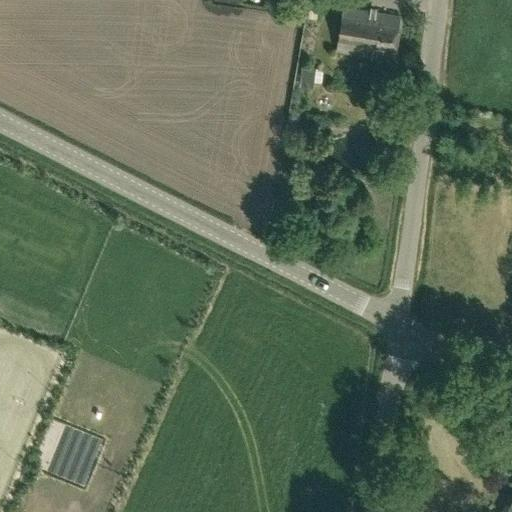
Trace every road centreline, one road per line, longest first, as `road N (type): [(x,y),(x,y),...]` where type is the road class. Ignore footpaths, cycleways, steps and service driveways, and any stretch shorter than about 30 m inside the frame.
road 1 (unclassified): [(401,327),(0,121)]
road 2 (unclassified): [(401,327),(442,0)]
road 3 (unclassified): [(376,511),(401,327)]
road 4 (unclassified): [(511,384),(401,327)]
